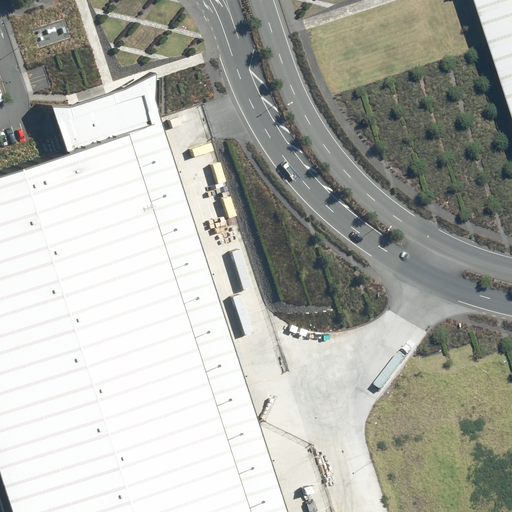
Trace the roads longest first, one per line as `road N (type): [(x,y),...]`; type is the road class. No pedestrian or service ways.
road 1 (tertiary): [(264,0),(303,110),(342,167),(437,241),(511,269)]
road 2 (tertiary): [(511,305),(444,285),(329,207),(285,160),(239,70)]
